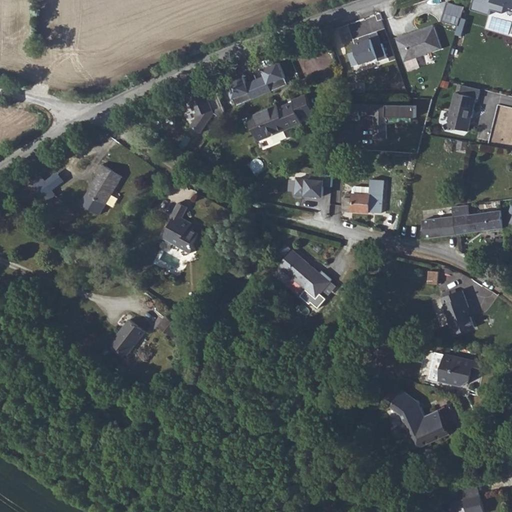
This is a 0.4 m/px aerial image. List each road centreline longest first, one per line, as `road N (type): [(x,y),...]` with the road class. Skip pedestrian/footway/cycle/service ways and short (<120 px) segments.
road 1 (unclassified): [(511,288),(406,243),(238,210),(94,110)]
road 2 (unclassified): [(94,110),(259,29),(348,0)]
